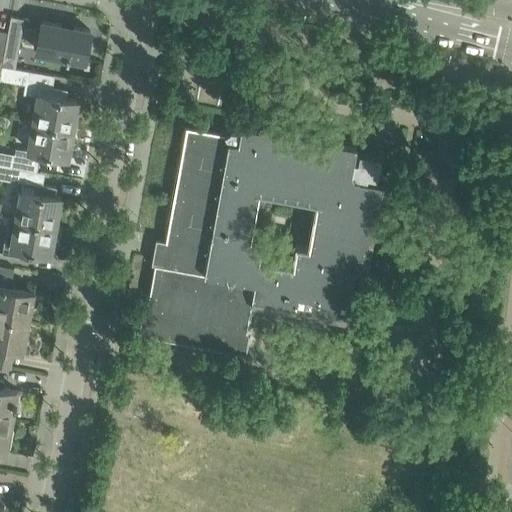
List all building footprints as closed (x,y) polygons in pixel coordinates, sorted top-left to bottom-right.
[(2,62),(15,64),(24,17),(10,15),(7,32),(2,62)] [(69,55),(84,58),(90,29),(41,21),(36,49),(64,55),(64,56),(65,56),(65,57),(68,58),(69,55)] [(73,124),(77,99),(65,97),(66,91),(52,88),(52,86),(36,83),(38,71),(18,68),(15,67),(15,64),(2,62),(0,72),(0,78),(24,83),(23,91),(38,94),(34,117),(73,124)] [(336,90),(334,98),(344,100),(346,92),(336,90)] [(28,149),(28,150),(39,152),(49,154),(49,153),(67,156),(73,124),(34,117),(28,149)] [(366,268),(382,181),(372,180),(373,176),(377,176),(381,155),(359,151),(358,155),(354,154),(356,144),(241,123),(240,130),(231,128),(225,132),(186,125),(163,251),(155,256),(144,319),(187,327),(185,338),(243,348),(246,331),(252,301),(345,318),(355,266),(366,268)] [(0,149),(0,163),(11,166),(36,170),(39,157),(14,152),(0,149)] [(0,163),(0,177),(9,179),(11,166),(0,163)] [(18,180),(12,212),(55,220),(60,195),(54,194),(55,186),(18,180)] [(9,212),(2,252),(22,256),(22,255),(31,256),(32,249),(50,253),(55,220),(12,212),(9,212)] [(0,284),(0,314),(28,320),(34,290),(0,284)] [(0,345),(23,349),(28,320),(0,314),(0,345)] [(0,413),(12,415),(16,389),(2,387),(4,379),(0,378),(0,413)] [(0,446),(6,447),(12,415),(0,413),(0,446)]
